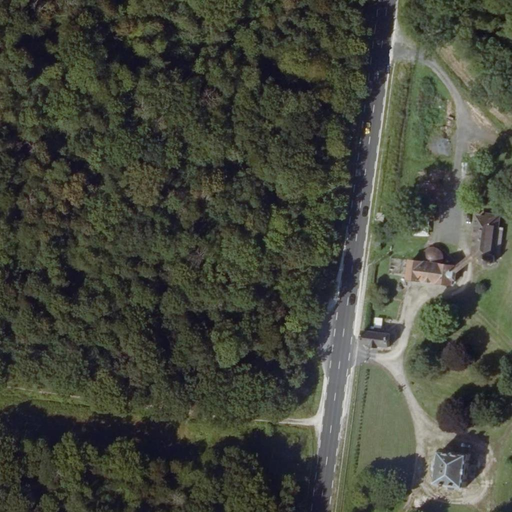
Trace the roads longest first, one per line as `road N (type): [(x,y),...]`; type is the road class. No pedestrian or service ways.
road 1 (primary): [(386,0),(318,511)]
road 2 (track): [(0,389),(330,423)]
